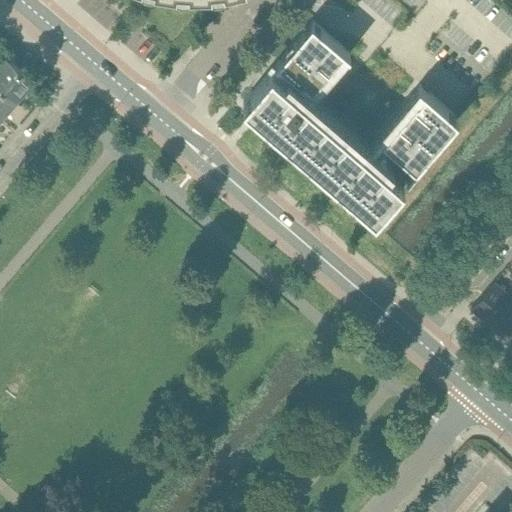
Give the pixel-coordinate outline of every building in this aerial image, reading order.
[(251,90),(243,99),(244,101),(261,115),(375,213),(384,203),(455,120),(458,116),(419,84),(418,85),(424,91),(418,98),(417,97),(383,137),(393,146),(386,155),(399,166),(394,171),(302,93),(308,86),(310,88),(344,49),(349,54),(350,52),(345,48),(312,19),(310,21),(251,90)] [(5,57),(0,62),(0,85),(16,100),(33,80),(5,57)] [(0,118),(16,100),(0,85),(0,118)] [(471,307),(492,325),(511,301),(511,297),(493,282),(471,307)] [(511,301),(492,325),(511,342),(511,341),(511,301)]
